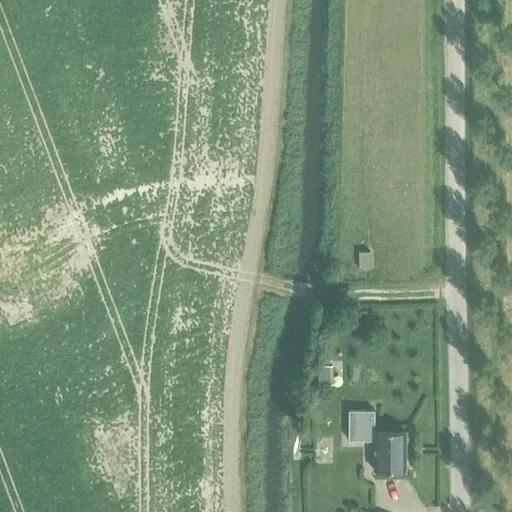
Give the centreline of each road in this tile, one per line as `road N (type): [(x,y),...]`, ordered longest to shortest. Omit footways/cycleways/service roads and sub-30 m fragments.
road 1 (tertiary): [(461,511),(456,0)]
road 2 (track): [(457,293),(346,295),(258,278)]
